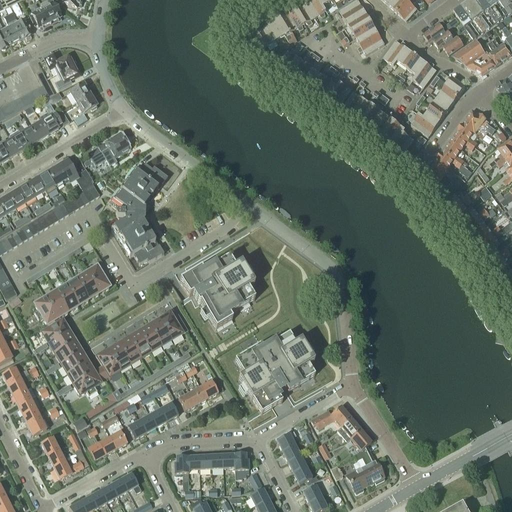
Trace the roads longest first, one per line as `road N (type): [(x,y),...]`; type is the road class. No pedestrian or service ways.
road 1 (residential): [(286,0),(238,31),(242,56),(411,177)]
road 2 (residential): [(352,385),(340,278),(255,212)]
road 3 (residential): [(255,212),(133,285),(99,231)]
road 4 (residential): [(411,177),(511,312)]
road 5 (residential): [(255,212),(123,113)]
road 6 (residential): [(0,186),(123,113)]
road 7 (residential): [(99,231),(87,212),(6,262),(17,281)]
